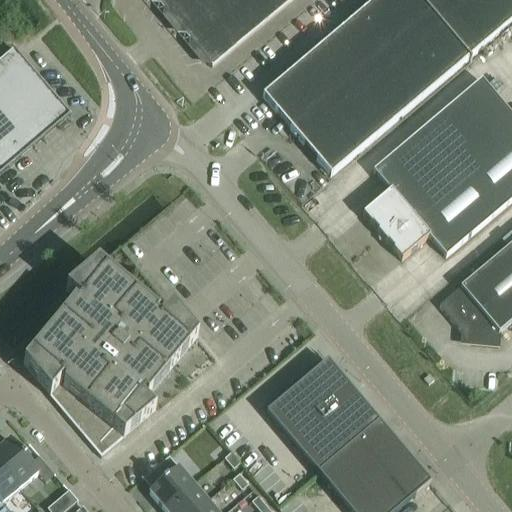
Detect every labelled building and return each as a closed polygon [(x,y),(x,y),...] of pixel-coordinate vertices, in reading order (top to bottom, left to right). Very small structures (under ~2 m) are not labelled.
[(154,0),(211,68),(292,0),(154,0)] [(511,10),(484,0),(377,0),(261,98),(329,178),(467,62),(469,64),(470,63),(468,61),(511,24),(511,10)] [(13,50),(0,61),(0,175),(69,116),(13,50)] [(444,259),(511,202),(511,119),(480,82),(372,174),(389,193),(361,216),(400,262),(427,239),(444,259)] [(497,349),(498,335),(511,323),(511,245),(438,308),(471,347),(497,349)] [(256,269),(270,282),(278,273),(264,260),(256,269)] [(22,367),(49,399),(51,396),(64,406),(60,411),(100,460),(154,414),(140,402),(143,399),(146,401),(197,341),(170,309),(158,323),(155,320),(157,317),(96,267),(65,294),(79,305),(76,309),(73,306),(22,367)] [(398,511),(430,485),(383,430),(327,363),(266,415),(347,511),(398,511)] [(9,442),(0,449),(0,467),(20,490),(38,475),(9,442)] [(239,466),(230,455),(224,461),(233,471),(239,466)] [(148,495),(163,511),(192,487),(168,459),(162,464),(172,475),(148,495)] [(7,511),(2,505),(20,490),(0,467),(0,511),(7,511)] [(85,474),(62,491),(71,503),(94,486),(85,474)] [(248,487),(239,476),(232,482),(241,493),(248,487)] [(163,511),(196,511),(206,503),(192,487),(163,511)] [(251,504),(257,511),(263,511),(267,509),(257,498),(251,504)] [(196,511),(213,511),(206,503),(196,511)]
